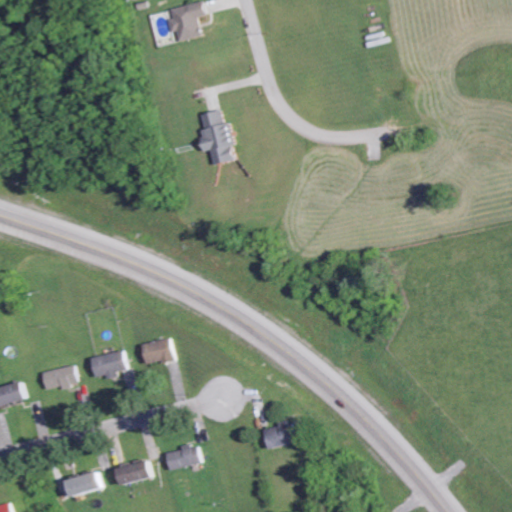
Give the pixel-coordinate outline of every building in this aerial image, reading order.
[(177,33),(182,31),(185,42),(208,36),(204,18),(213,16),(209,1),(176,9),(178,18),(174,19),(177,33)] [(242,161),(234,123),(229,124),(226,110),(206,115),(209,130),(205,131),(209,152),(216,151),(219,165),(242,161)] [(151,365),(166,361),(167,364),(179,361),(173,338),(146,345),(151,365)] [(110,376),(112,381),(122,378),(121,372),(131,369),(126,351),(96,359),(101,379),(110,376)] [(47,372),(51,391),(82,385),(78,366),(47,372)] [(32,400),(26,382),(0,390),(0,406),(1,410),(32,400)] [(272,448),(300,445),(298,424),(270,427),(272,448)] [(175,471),(206,463),(202,445),(171,453),(175,471)] [(121,469),(126,486),(157,478),(153,461),(121,469)] [(71,482),(76,499),(106,489),(101,472),(71,482)] [(0,511),(15,511),(13,503),(0,507),(0,511)]
